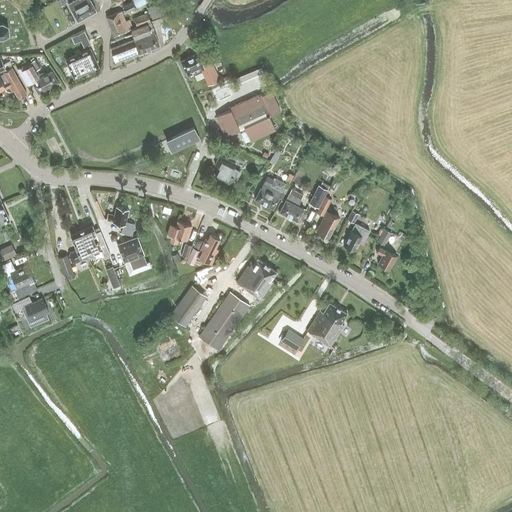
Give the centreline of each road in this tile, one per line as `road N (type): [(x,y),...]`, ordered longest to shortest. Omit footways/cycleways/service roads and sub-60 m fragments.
road 1 (tertiary): [(511,399),(372,297),(229,217),(183,197),(54,179),(10,146)]
road 2 (tertiary): [(104,83),(171,51),(208,0)]
